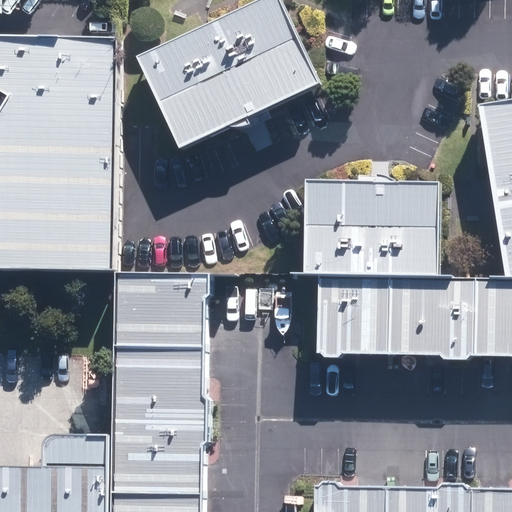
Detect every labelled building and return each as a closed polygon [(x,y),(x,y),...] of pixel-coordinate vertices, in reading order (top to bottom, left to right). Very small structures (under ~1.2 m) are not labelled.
[(158,74),(200,163),(339,99),(297,10),(158,74)] [(0,284),(121,287),(133,55),(17,49),(6,95),(31,117),(6,142),(0,139),(0,284)] [(331,291),(330,365),(511,371),(511,123),(494,126),(511,244),(511,291),(456,291),(455,198),(318,195),(314,291),(331,291)] [(0,471),(0,511),(213,511),(217,291),(123,289),(121,454),(63,453),(63,473),(0,471)] [(511,511),(511,504),(322,503),(322,511),(511,511)]
